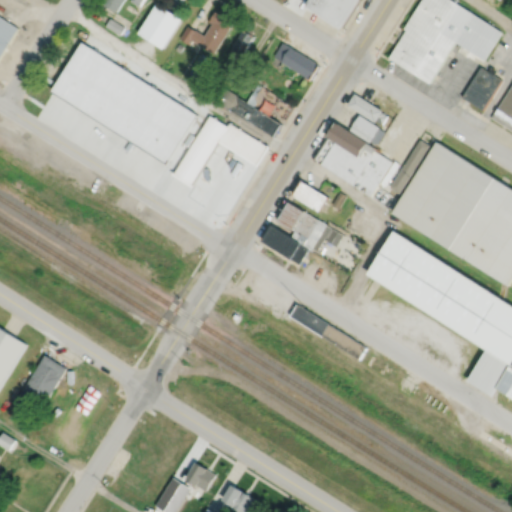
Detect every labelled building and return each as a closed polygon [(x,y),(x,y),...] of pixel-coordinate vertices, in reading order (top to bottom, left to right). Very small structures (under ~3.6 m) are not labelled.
[(102,0),(101,2),(116,12),(123,0),(102,0)] [(129,0),(143,10),(149,0),(129,0)] [(311,0),(307,7),(343,30),(361,0),(311,0)] [(450,0),(420,0),(403,29),(405,30),(388,59),(429,84),(455,42),(483,60),(501,32),(450,0)] [(156,3),(137,33),(162,49),(181,19),(156,3)] [(215,11),(208,22),(212,24),(205,35),(196,30),(195,31),(187,26),(179,38),(190,44),(192,40),(214,54),(233,22),(215,11)] [(0,16),(18,28),(0,57),(0,16)] [(105,26),(120,35),(125,27),(110,18),(105,26)] [(243,30),(233,45),(232,45),(227,54),(239,62),(255,37),(252,35),(254,32),(249,29),(247,33),(243,30)] [(283,42),(274,56),(312,80),(320,66),(283,42)] [(179,43),(175,49),(179,52),(183,46),(179,43)] [(130,62),(125,70),(132,75),(137,66),(130,62)] [(481,68),(462,98),(466,100),(482,111),(501,80),(481,68)] [(247,102),(258,84),(262,87),(255,97),(257,102),(254,106),(247,102)] [(219,85),(211,99),(274,138),(283,124),(254,106),(247,102),(219,85)] [(511,86),(498,109),(497,108),(490,118),(511,131),(511,86)] [(104,92),(92,110),(108,121),(120,102),(104,92)] [(374,123),(348,107),(355,95),(381,111),(381,112),(388,116),(382,126),(375,121),(374,123)] [(192,105),(210,116),(174,174),(168,184),(149,172),(171,137),(172,138),(192,105)] [(126,114),(115,132),(121,135),(118,139),(134,149),(154,118),(137,107),(131,116),(126,114)] [(210,116),(228,127),(219,142),(192,185),(174,174),(210,116)] [(351,130),(370,142),(378,129),(360,117),(351,130)] [(228,127),(230,124),(268,147),(257,165),(219,142),(228,127)] [(375,150),(373,149),(374,147),(338,124),(314,160),(353,185),(375,150)] [(420,140),(430,146),(399,194),(389,188),(420,140)] [(511,187),(438,141),(394,211),(509,284),(511,279),(511,187)] [(353,185),(352,186),(370,197),(393,162),(375,150),(353,185)] [(293,197),(320,213),(330,197),(303,181),(293,197)] [(291,202),(279,221),(294,230),(292,234),(313,246),(326,224),(291,202)] [(313,246),(318,249),(326,234),(328,235),(327,238),(336,244),(344,232),(327,222),(326,224),(313,246)] [(264,240),(299,263),(308,248),(273,225),(264,240)] [(511,300),(396,228),(370,270),(490,346),(470,377),(495,393),(501,384),(511,391),(511,300)] [(290,314),(359,358),(368,346),(298,302),(290,314)] [(0,324),(0,386),(28,342),(0,324)] [(46,353),(16,402),(28,410),(36,397),(45,403),(68,366),(46,353)] [(3,431),(0,436),(0,442),(10,449),(16,439),(3,431)] [(196,460),(186,477),(206,489),(217,473),(196,460)] [(170,482),(162,495),(170,499),(178,487),(170,482)] [(233,482),(223,497),(233,503),(230,508),(237,511),(246,511),(256,497),(233,482)]
